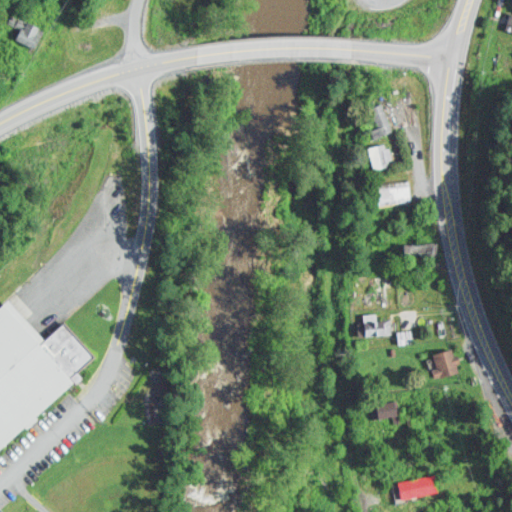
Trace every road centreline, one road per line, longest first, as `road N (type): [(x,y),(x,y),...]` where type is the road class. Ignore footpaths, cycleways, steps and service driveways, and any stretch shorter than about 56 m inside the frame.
road 1 (secondary): [(0,119),(77,84),(198,54),(287,45),(444,54)]
road 2 (secondary): [(511,390),(456,243),(441,159),(444,54)]
